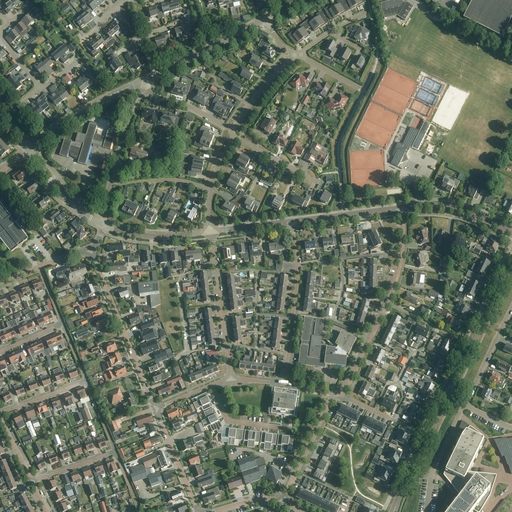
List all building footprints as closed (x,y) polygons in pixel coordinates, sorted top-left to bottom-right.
[(8,14),(15,8),(8,0),(4,4),(6,6),(3,8),(8,14)] [(22,3),(19,0),(8,0),(15,8),(22,3)] [(93,11),(99,6),(93,0),(91,0),(90,1),(89,0),(88,0),(87,1),(86,0),(83,0),(81,1),(83,4),(86,8),(89,6),(93,11)] [(174,1),(167,3),(170,12),(175,11),(176,13),(177,12),(178,13),(181,12),(179,6),(177,0),(174,1)] [(334,8),(339,15),(341,14),(341,15),(345,13),(342,8),(345,6),(341,0),(340,0),(337,2),(338,5),(334,8)] [(356,6),(353,0),(341,0),(345,6),(349,4),(351,10),(355,8),(354,7),(356,6)] [(393,1),(393,0),(380,3),(384,19),(397,16),(405,21),(413,7),(406,2),(406,3),(401,1),(400,2),(398,1),(398,0),(393,1)] [(433,0),(432,3),(450,12),(455,0),(433,0)] [(511,0),(472,0),(463,19),(502,38),(511,16),(511,0)] [(164,14),(170,12),(167,3),(161,5),(162,11),(159,12),(161,18),(164,17),(164,14)] [(85,14),(81,17),(87,24),(92,20),(88,15),(91,13),(86,8),(83,4),(80,6),(84,10),(83,11),(85,14)] [(27,15),(28,16),(34,22),(35,24),(38,21),(36,18),(41,15),(43,13),(37,6),(27,15)] [(161,18),(159,12),(156,12),(155,7),(148,9),(151,18),(157,16),(158,19),(161,18)] [(328,16),(331,14),(334,19),(338,17),(337,16),(339,15),(334,8),(330,10),(329,7),(324,10),(328,16)] [(432,16),(434,11),(428,8),(425,13),(432,16)] [(321,12),(316,15),(318,18),(314,20),(319,28),(321,26),(322,27),(325,25),(322,20),(325,18),(321,12)] [(57,21),(61,19),(57,13),(53,15),(57,21)] [(20,22),(21,23),(29,32),(32,29),(29,26),(34,22),(28,16),(20,22)] [(81,29),(87,24),(81,17),(77,20),(75,17),(71,21),(75,26),(77,24),(81,29)] [(177,38),(192,34),(189,25),(189,24),(187,19),(180,22),(182,28),(175,30),(177,38)] [(319,28),(314,20),(310,23),(309,20),(304,23),(308,29),(311,27),(315,32),(318,30),(317,29),(319,28)] [(16,27),(13,29),(14,30),(21,38),(29,32),(21,23),(16,27)] [(109,27),(115,35),(119,32),(120,33),(122,32),(124,35),(127,33),(121,25),(118,28),(114,23),(109,27)] [(298,32),(303,39),(305,38),(306,39),(309,36),(305,31),(308,29),(304,23),(299,27),(301,29),(298,32)] [(366,39),(369,35),(368,33),(356,26),(353,31),(356,33),(357,34),(355,38),(356,39),(357,40),(358,41),(359,41),(360,41),(362,38),(365,40),(366,39)] [(112,37),(115,35),(109,27),(104,31),(108,36),(105,39),(112,46),(116,43),(112,37)] [(21,38),(14,30),(6,37),(12,43),(16,40),(18,42),(22,39),(21,38)] [(271,35),(263,30),(260,35),(268,39),(271,35)] [(259,40),(261,36),(254,32),(251,36),(259,40)] [(294,35),(292,32),(288,36),(292,41),(295,39),(299,44),(302,41),(302,40),(303,39),(298,32),(294,35)] [(156,43),(157,48),(167,45),(165,39),(169,38),(167,33),(161,35),(162,38),(154,40),(155,43),(156,43)] [(112,46),(105,39),(103,41),(98,36),(93,40),(100,48),(103,45),(107,50),(112,46)] [(96,51),(100,48),(93,40),(88,44),(89,45),(86,48),(95,58),(99,54),(96,51)] [(269,49),(266,48),(269,44),(262,40),(258,46),(265,50),(263,55),(271,59),(272,57),(274,56),(275,54),(274,53),(275,53),(272,51),(269,49)] [(337,50),(334,48),(336,44),(335,44),(335,43),(333,42),(332,42),(330,41),(325,50),(329,52),(327,55),(332,58),(336,51),(337,50)] [(57,50),(67,61),(69,59),(65,54),(69,51),(63,44),(60,46),(62,48),(60,49),(59,48),(57,50)] [(134,54),(139,51),(136,46),(131,49),(134,54)] [(339,50),(336,55),(339,57),(339,58),(341,59),(341,60),(344,61),(345,61),(346,62),(350,52),(347,50),(343,48),(341,51),(339,50)] [(64,64),(67,61),(57,50),(58,51),(52,56),(56,62),(60,59),(64,64)] [(134,58),(131,53),(125,56),(131,67),(134,65),(137,70),(144,66),(138,56),(134,58)] [(259,69),(263,63),(258,60),(259,58),(253,54),(251,58),(252,58),(249,64),(252,65),(251,66),(255,68),(256,67),(259,69)] [(115,73),(122,67),(118,62),(119,61),(114,55),(108,60),(110,64),(108,66),(110,68),(111,68),(115,73)] [(353,59),(352,60),(348,67),(353,70),(356,66),(361,69),(365,62),(363,61),(364,60),(362,59),(362,57),(360,56),(359,57),(358,57),(356,60),(353,59)] [(41,62),(51,75),(53,72),(49,67),(53,64),(49,59),(42,64),(41,62)] [(48,77),(51,75),(41,62),(38,65),(37,64),(34,67),(36,70),(40,75),(44,72),(48,77)] [(249,81),(253,75),(248,73),(249,70),(242,66),(240,71),(242,73),(240,76),(249,81)] [(92,75),(89,71),(80,78),(88,88),(94,82),(90,77),(92,75)] [(10,88),(23,77),(21,74),(16,79),(14,77),(8,81),(12,86),(10,88)] [(306,88),(312,76),(308,74),(305,79),(299,75),(291,84),(296,89),(299,86),(299,87),(300,87),(301,87),(302,87),(303,86),(306,88)] [(68,76),(63,79),(67,84),(72,80),(68,76)] [(23,77),(10,88),(14,93),(22,86),(20,84),(25,79),(23,77)] [(82,93),(88,88),(80,78),(78,80),(80,82),(79,84),(77,81),(74,83),(82,93)] [(177,95),(180,85),(178,85),(177,81),(172,80),(170,87),(173,88),(172,93),(177,95)] [(180,85),(177,95),(183,97),(185,92),(188,93),(191,85),(187,84),(187,83),(181,81),(180,85)] [(240,95),(243,90),(239,88),(241,85),(233,81),(230,86),(233,88),(231,93),(234,95),(235,93),(240,95)] [(321,86),(316,83),(312,90),(318,93),(317,94),(324,97),(330,87),(323,83),(321,86)] [(199,103),(204,94),(201,93),(203,89),(197,86),(193,94),(196,96),(194,100),(199,103)] [(57,91),(55,92),(63,102),(69,97),(61,87),(59,89),(61,92),(59,93),(57,91)] [(212,87),(210,91),(217,95),(219,90),(212,87)] [(63,102),(55,92),(49,97),(56,107),(63,102)] [(204,94),(199,103),(204,106),(207,102),(210,103),(214,96),(209,92),(207,96),(204,94)] [(342,108),(346,102),(345,101),(347,99),(340,95),(337,100),(337,101),(334,102),(333,101),(329,98),(325,106),(333,111),(342,108)] [(44,96),(35,103),(43,112),(46,109),(48,111),(51,109),(49,107),(48,106),(50,104),(45,97),(44,96)] [(217,97),(216,99),(211,107),(214,109),(213,111),(218,114),(225,101),(217,97)] [(225,101),(218,114),(223,116),(226,112),(229,114),(233,106),(225,101)] [(43,112),(35,103),(29,108),(36,118),(43,112)] [(150,111),(144,109),(142,117),(148,119),(147,123),(154,125),(157,117),(153,116),(154,112),(151,111),(150,111)] [(207,110),(205,114),(216,119),(218,115),(207,110)] [(176,119),(173,118),(174,115),(169,114),(169,115),(163,113),(161,121),(160,124),(165,125),(166,122),(171,124),(171,125),(174,126),(174,125),(177,126),(179,120),(176,119)] [(274,133),(275,131),(272,129),(276,122),(271,119),(272,117),(268,114),(260,127),(265,130),(264,132),(269,134),(271,132),(274,133)] [(424,122),(412,148),(417,151),(430,125),(424,122)] [(106,138),(94,134),(97,126),(90,124),(86,136),(78,133),(75,143),(72,142),(64,140),(60,156),(67,158),(68,153),(70,154),(70,155),(79,158),(78,163),(85,166),(91,144),(110,150),(115,134),(108,132),(106,138)] [(202,138),(212,142),(214,136),(209,134),(210,131),(202,127),(199,133),(204,135),(202,138)] [(405,139),(412,143),(418,131),(411,127),(405,139)] [(285,147),(288,142),(283,139),(284,137),(277,133),(272,143),(278,147),(280,144),(285,147)] [(196,140),(194,146),(203,149),(204,146),(209,148),(212,142),(202,138),(199,137),(198,140),(196,140)] [(406,156),(412,143),(405,139),(402,145),(398,143),(395,148),(398,149),(391,164),(398,167),(399,164),(402,163),(402,162),(408,160),(406,156)] [(301,155),(304,150),(299,147),(300,146),(293,142),(288,152),(295,156),(296,153),(301,155)] [(326,163),(328,159),(327,158),(328,156),(320,151),(322,147),(313,142),(304,159),(313,165),(315,161),(323,165),(324,163),(326,163)] [(165,147),(152,144),(151,148),(155,149),(154,153),(153,153),(150,161),(158,163),(159,159),(163,160),(165,153),(169,154),(171,146),(166,145),(165,147)] [(4,145),(0,148),(0,155),(1,157),(8,151),(4,145)] [(52,158),(58,147),(56,145),(50,156),(52,158)] [(147,161),(149,154),(141,151),(141,150),(138,149),(132,147),(129,157),(139,160),(139,159),(147,161)] [(193,166),(203,168),(204,161),(198,160),(199,157),(192,155),(191,161),(194,161),(193,166)] [(239,160),(247,165),(250,160),(252,161),(253,158),(247,155),(246,157),(242,155),(239,160)] [(250,166),(247,165),(239,160),(236,165),(239,167),(238,170),(247,175),(249,170),(248,169),(250,166)] [(201,174),(203,168),(193,166),(192,170),(189,169),(188,175),(195,177),(196,173),(201,174)] [(28,176),(23,169),(20,172),(18,170),(11,175),(14,181),(17,179),(20,182),(28,176)] [(230,180),(239,185),(240,182),(243,183),(245,178),(240,175),(238,178),(233,175),(230,180)] [(449,181),(444,179),(442,183),(443,184),(442,187),(442,189),(446,191),(450,193),(453,188),(456,190),(460,182),(455,180),(454,182),(450,180),(449,181)] [(237,188),(239,185),(230,180),(227,185),(232,189),(231,191),(236,194),(239,190),(237,188)] [(30,194),(38,188),(34,182),(25,188),(26,188),(22,190),(25,194),(28,192),(30,194)] [(473,188),(470,187),(469,190),(466,188),(464,193),(470,196),(470,197),(473,199),(474,197),(477,199),(481,191),(478,189),(474,187),(473,188)] [(18,196),(23,193),(19,188),(14,191),(18,196)] [(324,194),(319,191),(317,196),(322,199),(320,202),(326,204),(328,200),(330,201),(332,196),(325,193),(324,194)] [(304,201),(296,196),(293,195),(291,200),(293,201),(293,203),(302,207),(305,208),(311,197),(307,195),(304,201)] [(49,201),(45,196),(40,200),(38,197),(32,203),(35,207),(39,204),(42,208),(47,204),(46,203),(49,201)] [(277,197),(273,196),(270,203),(270,202),(273,204),(272,207),(279,211),(284,200),(277,197)] [(491,205),(494,199),(489,196),(486,203),(491,205)] [(511,197),(507,196),(504,201),(505,200),(509,204),(509,206),(507,205),(506,208),(504,207),(503,211),(511,215),(511,211),(511,201),(511,199),(511,197)] [(238,209),(243,200),(238,198),(236,197),(233,203),(230,202),(229,204),(226,202),(225,204),(224,204),(221,208),(227,211),(228,210),(231,212),(234,207),(238,209)] [(245,197),(241,205),(245,206),(247,207),(246,209),(252,212),(252,210),(256,212),(258,208),(257,208),(251,205),(253,202),(254,201),(250,200),(250,201),(248,200),(248,198),(245,197)] [(128,214),(132,205),(129,203),(129,202),(124,199),(120,206),(119,206),(123,208),(122,211),(128,214)] [(195,214),(201,203),(195,200),(193,204),(195,205),(192,212),(187,209),(184,214),(186,215),(186,216),(186,217),(186,218),(187,219),(188,220),(191,222),(193,219),(194,219),(197,215),(195,214)] [(10,216),(0,204),(0,237),(11,252),(11,253),(28,239),(28,238),(28,239),(15,223),(23,217),(18,210),(13,214),(10,216)] [(132,205),(128,214),(134,217),(135,214),(138,216),(143,207),(138,204),(136,207),(132,205)] [(144,216),(146,217),(144,221),(150,224),(151,224),(152,224),(153,224),(154,224),(155,223),(155,222),(158,216),(151,213),(152,210),(150,209),(150,210),(147,208),(144,215),(144,216)] [(178,217),(180,213),(172,209),(166,221),(172,224),(176,216),(178,217)] [(59,213),(56,210),(49,217),(53,221),(55,219),(59,223),(66,217),(61,211),(59,213)] [(43,228),(48,224),(41,216),(36,220),(43,228)] [(75,229),(83,239),(86,236),(83,232),(84,230),(78,224),(79,223),(77,221),(72,225),(73,227),(75,229)] [(79,242),(83,239),(75,229),(73,227),(70,229),(72,231),(69,234),(72,238),(75,236),(79,242)] [(429,242),(425,229),(417,231),(418,236),(416,237),(417,240),(419,240),(421,245),(429,242)] [(440,231),(437,229),(433,239),(436,240),(435,243),(440,245),(442,239),(445,240),(448,233),(441,230),(440,231)] [(483,242),(497,249),(500,243),(492,239),(491,242),(482,238),(485,232),(481,231),(478,236),(477,239),(483,242)] [(371,241),(378,239),(375,232),(370,234),(369,233),(363,236),(365,239),(369,237),(371,241)] [(64,233),(58,237),(61,240),(63,239),(64,241),(68,238),(64,233)] [(358,253),(357,245),(353,245),(352,234),(349,234),(350,237),(341,237),(342,246),(350,245),(351,253),(358,253)] [(323,248),(333,247),(333,246),(336,246),(335,236),(331,236),(332,239),(322,241),(323,248)] [(305,251),(315,249),(318,249),(317,239),(314,239),(314,243),(304,244),(305,251)] [(378,239),(371,241),(374,246),(369,248),(370,252),(376,249),(376,248),(381,245),(378,239)] [(276,243),(277,258),(280,257),(280,254),(280,251),(284,251),(283,242),(276,243)] [(494,254),(497,249),(483,242),(481,245),(488,248),(486,250),(494,254)] [(274,258),(277,258),(276,243),(268,244),(270,253),(271,253),(271,256),(274,255),(274,258)] [(110,253),(123,251),(122,244),(109,246),(110,253)] [(252,251),(250,252),(250,258),(254,257),(253,257),(258,256),(258,257),(262,256),(261,249),(260,250),(259,244),(251,245),(252,251)] [(245,254),(244,246),(238,247),(239,254),(241,254),(241,259),(244,258),(244,262),(248,262),(247,253),(245,254)] [(225,260),(231,259),(230,256),(235,255),(234,247),(228,248),(228,250),(223,251),(225,260)] [(481,252),(474,249),(471,248),(469,251),(479,256),(481,252)] [(415,255),(417,254),(416,250),(407,252),(410,267),(417,266),(415,255)] [(151,257),(151,252),(144,253),(145,263),(151,263),(152,268),(156,268),(155,256),(151,257)] [(187,262),(194,261),(193,252),(185,253),(186,260),(182,260),(183,267),(186,266),(188,266),(187,262)] [(203,265),(202,260),(201,260),(200,252),(193,252),(194,261),(200,261),(200,265),(198,266),(199,269),(205,268),(204,264),(203,265)] [(419,269),(423,267),(423,265),(426,264),(423,252),(420,253),(420,254),(415,255),(419,269)] [(172,263),(176,263),(177,270),(182,269),(181,262),(178,262),(178,254),(171,255),(172,263)] [(166,256),(160,257),(160,265),(164,265),(164,269),(166,269),(167,279),(171,278),(170,268),(167,268),(166,256)] [(478,265),(487,270),(490,263),(482,260),(481,263),(480,262),(476,260),(475,263),(479,264),(478,265)] [(127,272),(126,262),(117,263),(117,264),(109,265),(110,272),(121,271),(121,272),(127,272)] [(68,267),(55,272),(57,278),(63,276),(65,282),(70,280),(70,281),(79,278),(78,277),(87,274),(83,265),(69,270),(68,267)] [(474,265),(471,270),(484,276),(487,270),(478,265),(478,266),(474,265)] [(417,274),(412,273),(410,287),(415,288),(415,285),(419,285),(421,274),(417,273),(417,274)] [(131,284),(130,276),(115,278),(116,285),(125,283),(126,284),(131,284)] [(226,277),(220,278),(224,315),(230,314),(226,277)] [(454,279),(452,283),(454,284),(449,293),(453,296),(461,283),(454,279)] [(43,291),(42,289),(39,280),(32,283),(35,290),(38,289),(39,292),(43,291)] [(141,306),(135,306),(136,308),(143,309),(151,309),(155,307),(161,305),(158,282),(158,281),(139,283),(140,297),(150,296),(151,306),(141,306)] [(468,287),(477,291),(480,285),(472,281),(471,284),(470,284),(470,283),(466,281),(465,284),(468,286),(468,287)] [(89,287),(88,284),(85,285),(86,288),(82,289),(85,296),(83,297),(84,300),(90,298),(89,296),(95,293),(92,286),(89,287)] [(31,295),(27,285),(20,287),(23,295),(26,293),(27,296),(31,295)] [(477,291),(468,287),(467,288),(464,286),(462,289),(464,290),(463,292),(463,294),(466,295),(466,294),(474,298),(477,291)] [(134,297),(130,288),(128,289),(118,292),(121,299),(129,295),(130,298),(134,297)] [(20,303),(17,292),(9,295),(12,302),(15,301),(16,304),(20,303)] [(416,305),(419,301),(410,297),(412,294),(407,292),(404,299),(416,305)] [(457,300),(460,302),(463,303),(465,297),(460,294),(457,300)] [(9,307),(5,297),(0,298),(0,305),(0,306),(4,305),(5,308),(9,307)] [(98,303),(96,297),(87,300),(82,302),(84,307),(87,306),(88,308),(97,305),(96,304),(98,303)] [(353,304),(367,308),(369,302),(361,300),(360,303),(358,303),(358,302),(354,301),(346,299),(345,302),(353,304)] [(457,304),(456,306),(457,307),(461,308),(459,312),(459,313),(465,316),(467,311),(468,309),(466,308),(467,305),(463,303),(460,302),(458,305),(457,304)] [(284,306),(270,305),(266,304),(265,308),(270,309),(270,307),(273,307),(273,308),(277,308),(277,312),(283,312),(284,306)] [(365,315),(367,308),(353,304),(352,308),(356,309),(356,308),(359,309),(358,313),(365,315)] [(42,313),(46,323),(53,320),(49,312),(47,306),(44,308),(46,311),(42,313)] [(66,309),(68,317),(75,315),(73,307),(66,309)] [(77,316),(78,315),(84,313),(82,307),(77,309),(77,310),(75,311),(77,316)] [(90,311),(86,313),(87,315),(88,319),(93,317),(93,319),(98,317),(98,316),(102,314),(101,312),(102,311),(101,310),(100,310),(100,309),(91,312),(90,311)] [(46,323),(42,313),(38,315),(36,311),(34,312),(33,311),(31,313),(33,319),(36,317),(40,326),(46,323)] [(23,321),(28,332),(34,329),(31,320),(33,319),(31,313),(27,314),(28,315),(25,316),(27,320),(23,321)] [(349,317),(364,321),(365,315),(358,313),(357,316),(354,315),(355,314),(350,313),(349,317)] [(138,315),(129,319),(132,325),(137,323),(137,324),(141,322),(138,315)] [(392,322),(398,325),(399,322),(403,324),(403,323),(406,325),(408,323),(394,316),(392,322)] [(362,328),(364,321),(349,317),(348,321),(352,322),(353,321),(355,322),(354,325),(362,328)] [(458,330),(459,328),(460,328),(461,326),(460,325),(461,324),(455,321),(455,320),(449,317),(446,324),(450,326),(449,326),(454,329),(454,330),(456,331),(457,330),(458,330)] [(327,346),(320,345),(323,320),(305,318),(302,341),(301,346),(299,365),(324,368),(325,365),(345,367),(346,358),(345,358),(346,356),(347,355),(348,356),(356,340),(341,332),(335,345),(338,347),(335,350),(335,349),(327,348),(327,346)] [(28,332),(23,321),(19,323),(18,319),(15,321),(17,326),(21,335),(28,332)] [(82,326),(88,324),(86,319),(76,323),(78,328),(82,326)] [(107,325),(105,320),(95,323),(96,324),(90,327),(91,331),(98,328),(98,330),(103,328),(102,327),(107,325)] [(4,330),(9,340),(16,337),(12,328),(14,327),(12,321),(6,324),(8,328),(4,330)] [(143,324),(140,325),(142,331),(150,327),(148,322),(147,322),(145,323),(143,324)] [(389,327),(395,330),(396,328),(401,330),(401,329),(404,330),(405,328),(398,325),(392,322),(389,327)] [(392,336),(395,330),(389,327),(386,333),(392,336)] [(418,327),(415,333),(417,334),(415,338),(417,339),(418,339),(420,336),(424,328),(423,327),(422,329),(418,327)] [(88,331),(86,328),(72,333),(75,341),(78,340),(78,339),(89,335),(88,331)] [(420,336),(418,339),(420,340),(421,341),(423,337),(426,338),(429,332),(424,330),(425,328),(424,328),(420,336)] [(9,340),(4,330),(1,331),(0,330),(0,337),(2,343),(9,340)] [(155,338),(152,330),(144,333),(143,333),(137,335),(140,343),(146,341),(147,342),(155,338)] [(386,333),(384,338),(390,341),(391,338),(395,340),(396,338),(392,336),(386,333)] [(64,345),(59,334),(52,337),(57,347),(61,345),(62,349),(68,346),(67,344),(64,345)] [(53,349),(57,347),(52,337),(46,339),(52,354),(55,352),(53,349)] [(397,345),(390,341),(384,338),(381,344),(387,347),(389,344),(393,346),(393,345),(396,347),(397,345)] [(143,356),(159,350),(155,341),(140,347),(143,356)] [(440,342),(439,344),(449,349),(452,343),(446,341),(445,343),(440,341),(440,342)] [(44,351),(40,342),(34,345),(38,355),(42,354),(44,357),(46,356),(47,357),(50,356),(47,349),(44,351)] [(108,353),(117,350),(114,342),(105,346),(105,347),(101,349),(103,354),(107,352),(108,353)] [(439,344),(438,345),(438,346),(442,349),(441,352),(446,355),(449,349),(439,344)] [(31,357),(28,358),(31,364),(34,363),(33,362),(36,361),(34,357),(38,355),(34,345),(27,348),(31,357)] [(511,347),(506,345),(503,351),(511,355),(511,347)] [(89,346),(81,348),(83,354),(91,352),(89,346)] [(21,350),(15,353),(19,364),(23,362),(25,366),(28,364),(28,365),(31,364),(28,358),(25,359),(21,350)] [(165,350),(153,355),(156,360),(167,356),(166,351),(165,350)] [(376,356),(382,358),(385,360),(387,357),(383,355),(384,353),(378,350),(376,356)] [(9,366),(12,372),(18,370),(16,365),(19,364),(15,353),(8,356),(12,365),(9,366)] [(119,354),(109,358),(111,364),(114,363),(115,364),(122,361),(119,354)] [(373,361),(379,364),(379,363),(380,361),(385,363),(385,362),(386,360),(385,360),(382,358),(376,356),(373,361)] [(404,366),(407,360),(401,356),(397,363),(400,364),(403,366),(404,366)] [(438,362),(437,366),(443,369),(445,363),(432,357),(431,359),(434,360),(438,362)] [(156,364),(148,367),(150,373),(155,371),(155,372),(158,371),(158,369),(161,368),(159,363),(162,362),(162,360),(161,358),(154,361),(156,364)] [(12,372),(9,366),(7,367),(3,359),(0,359),(0,370),(1,372),(5,370),(7,375),(12,372)] [(211,363),(210,360),(208,361),(209,365),(211,368),(213,374),(219,372),(216,366),(213,367),(212,363),(211,363)] [(498,364),(497,365),(497,366),(496,367),(499,368),(501,370),(502,370),(501,371),(505,372),(508,373),(509,373),(509,372),(511,368),(511,367),(508,365),(502,362),(499,361),(499,362),(498,362),(498,363),(498,364)] [(443,369),(437,366),(430,362),(428,365),(431,366),(431,367),(435,369),(434,371),(440,374),(443,369)] [(208,376),(205,370),(203,371),(201,368),(200,368),(199,365),(197,366),(198,369),(200,372),(200,373),(202,379),(208,376)] [(29,379),(34,377),(30,367),(25,369),(29,379)] [(78,376),(75,367),(72,368),(67,370),(68,372),(71,379),(78,376)] [(370,367),(368,372),(380,378),(380,376),(377,374),(375,373),(376,369),(370,367)] [(57,382),(64,379),(62,372),(60,368),(53,371),(54,375),(57,382)] [(208,376),(213,374),(211,368),(205,370),(208,376)] [(427,368),(426,370),(429,371),(427,376),(431,378),(431,377),(437,380),(440,374),(434,371),(427,368)] [(111,372),(104,375),(106,378),(105,378),(107,384),(111,382),(110,380),(114,378),(114,377),(116,376),(117,377),(127,373),(126,371),(122,373),(121,370),(117,371),(117,370),(114,370),(115,372),(112,374),(111,372)] [(197,381),(194,375),(193,372),(191,373),(192,376),(189,377),(191,383),(197,381)] [(368,372),(365,378),(371,381),(373,382),(375,378),(377,379),(379,380),(380,378),(368,372)] [(164,373),(152,377),(154,383),(159,381),(159,382),(162,380),(163,381),(167,380),(164,373)] [(197,381),(202,379),(200,373),(194,375),(197,381)] [(397,381),(399,376),(391,373),(388,380),(393,382),(394,380),(397,381)] [(502,385),(503,382),(504,379),(493,373),(489,380),(498,384),(498,383),(502,385)] [(100,384),(105,382),(101,374),(96,376),(100,384)] [(46,378),(45,375),(40,377),(44,387),(51,384),(48,377),(46,378)] [(181,381),(180,376),(166,381),(167,385),(157,389),(159,396),(166,393),(167,395),(174,392),(171,384),(178,382),(181,390),(185,388),(182,380),(181,381)] [(33,382),(32,380),(27,382),(30,391),(38,389),(35,381),(33,382)] [(425,390),(431,393),(434,387),(428,384),(424,382),(423,383),(422,385),(426,387),(425,390)] [(364,383),(362,388),(374,394),(375,392),(369,389),(370,386),(364,383)] [(20,387),(19,385),(14,387),(17,396),(25,393),(22,386),(20,387)] [(79,389),(76,390),(80,400),(87,398),(83,387),(79,389)] [(374,394),(362,388),(359,394),(365,397),(366,394),(373,397),(374,394)] [(5,403),(12,399),(8,391),(7,389),(3,391),(5,394),(2,396),(5,403)] [(119,404),(118,402),(122,400),(121,397),(122,396),(119,389),(108,393),(112,404),(114,403),(115,405),(119,404)] [(299,399),(300,393),(272,389),(271,395),(273,395),(272,410),(269,409),(269,414),(282,416),(296,418),(297,413),(295,413),(297,398),(299,399)] [(425,390),(422,395),(429,398),(431,393),(425,390)] [(493,394),(491,393),(485,390),(482,396),(488,399),(490,396),(498,400),(501,393),(495,390),(493,394)] [(429,398),(422,395),(415,392),(414,394),(417,395),(417,396),(421,398),(420,401),(426,404),(429,398)] [(194,407),(209,400),(206,393),(191,400),(194,407)] [(75,404),(71,394),(64,396),(68,407),(75,404)] [(135,406),(133,402),(132,399),(134,399),(132,394),(126,396),(128,401),(121,403),(123,408),(128,406),(129,409),(135,406)] [(391,397),(391,396),(390,396),(387,400),(385,399),(382,405),(387,408),(390,402),(392,398),(391,397)] [(395,398),(394,398),(392,398),(390,402),(387,408),(393,411),(396,404),(397,402),(394,401),(395,398)] [(58,399),(51,401),(53,408),(57,407),(58,410),(62,409),(58,399)] [(209,400),(194,407),(196,410),(201,407),(203,411),(212,407),(213,407),(209,400)] [(47,409),(45,403),(37,406),(40,415),(44,413),(46,418),(52,416),(49,408),(47,409)] [(170,407),(171,410),(166,412),(169,418),(171,418),(171,419),(175,418),(174,417),(176,416),(177,418),(183,416),(183,417),(196,411),(193,405),(188,407),(189,411),(182,414),(181,411),(178,412),(176,409),(172,410),(174,409),(173,406),(170,407)] [(339,409),(336,415),(336,416),(341,418),(342,416),(346,407),(341,405),(339,409)] [(346,407),(342,416),(347,418),(351,409),(346,407)] [(407,410),(417,415),(420,410),(413,407),(412,409),(408,407),(407,409),(408,409),(407,410)] [(36,419),(35,416),(32,408),(25,411),(28,418),(30,417),(32,421),(34,429),(40,427),(37,419),(36,419)] [(203,425),(218,418),(213,408),(203,413),(207,419),(201,422),(203,425)] [(351,409),(347,418),(351,420),(352,420),(356,412),(351,409)] [(408,418),(414,421),(417,415),(407,410),(406,412),(405,413),(410,415),(408,418)] [(187,419),(186,420),(186,422),(198,417),(196,412),(186,416),(187,419)] [(350,423),(349,424),(352,425),(353,424),(356,425),(361,414),(356,412),(352,420),(351,420),(350,423)] [(10,413),(3,416),(9,429),(16,425),(10,413)] [(78,423),(84,421),(81,413),(75,415),(78,423)] [(19,430),(26,426),(19,414),(13,417),(19,430)] [(152,420),(151,415),(143,418),(143,417),(136,419),(138,426),(149,422),(149,421),(152,420)] [(367,417),(361,428),(362,428),(366,430),(367,430),(367,429),(372,419),(367,417)] [(218,434),(222,428),(218,418),(203,425),(204,428),(209,426),(212,432),(216,430),(218,434)] [(372,419),(367,429),(372,431),(372,432),(377,422),(372,419)] [(120,435),(118,429),(121,428),(120,424),(122,424),(121,420),(109,424),(114,437),(120,435)] [(176,432),(181,429),(180,427),(181,427),(181,426),(184,425),(182,420),(179,422),(179,421),(172,424),(174,430),(175,430),(176,432)] [(377,422),(372,432),(377,434),(381,424),(377,422)] [(462,436),(444,473),(444,474),(444,475),(444,476),(445,477),(455,479),(453,486),(453,487),(454,488),(459,494),(445,511),(471,511),(473,510),(476,511),(479,511),(490,495),(494,479),(494,478),(494,477),(493,477),(485,474),(467,472),(483,439),(484,438),(484,437),(483,437),(464,422),(462,422),(461,422),(457,432),(457,433),(457,434),(458,434),(462,436)] [(198,434),(205,432),(202,423),(195,426),(198,434)] [(377,434),(376,435),(381,437),(387,427),(381,424),(377,434)] [(136,429),(133,430),(134,433),(137,432),(137,433),(139,433),(140,435),(143,434),(148,432),(149,435),(155,432),(152,425),(146,428),(145,425),(137,428),(136,429)] [(36,436),(33,426),(28,428),(32,438),(36,436)] [(399,426),(398,429),(401,430),(399,436),(408,440),(411,435),(408,434),(404,431),(405,429),(399,426)] [(231,446),(233,429),(222,428),(218,434),(221,434),(221,438),(228,439),(227,445),(231,446)] [(233,429),(231,446),(234,446),(235,440),(242,441),(243,431),(233,429)] [(250,448),(252,432),(245,431),(243,441),(248,442),(247,448),(250,448)] [(252,432),(250,448),(254,449),(254,443),(258,443),(260,433),(252,432)] [(267,450),(269,434),(261,433),(262,433),(260,444),(264,444),(264,450),(267,450)] [(269,434),(267,450),(270,451),(271,445),(275,446),(276,435),(277,435),(269,434)] [(56,446),(61,445),(58,435),(52,437),(56,446)] [(284,453),(286,436),(278,435),(277,446),(281,446),(280,452),(284,453)] [(392,440),(391,442),(397,445),(398,443),(405,446),(408,440),(399,436),(396,435),(394,440),(392,440)] [(49,436),(43,438),(46,448),(52,446),(49,436)] [(100,449),(107,446),(103,436),(100,438),(101,440),(97,442),(100,449)] [(202,445),(199,436),(187,441),(179,444),(182,452),(194,448),(194,446),(197,445),(196,443),(199,443),(200,446),(202,445)] [(286,436),(284,453),(291,454),(293,437),(286,436)] [(149,438),(142,441),(146,450),(149,448),(149,447),(159,443),(157,437),(150,440),(149,438)] [(327,438),(326,441),(330,443),(328,446),(337,450),(340,444),(327,438)] [(511,438),(507,439),(493,440),(501,457),(504,457),(507,466),(508,465),(511,475),(511,474),(511,438)] [(87,451),(94,449),(91,439),(87,440),(87,441),(84,442),(85,444),(87,451)] [(38,455),(43,452),(39,443),(34,446),(38,455)] [(391,448),(388,454),(399,459),(402,454),(395,450),(396,447),(390,444),(388,447),(391,448)] [(75,455),(82,453),(79,445),(72,447),(75,455)] [(323,448),(321,450),(334,456),(337,450),(328,446),(326,449),(323,448)] [(63,460),(70,457),(67,447),(60,450),(63,460)] [(321,450),(320,453),(324,455),(322,458),(331,463),(334,456),(321,450)] [(133,474),(146,469),(145,468),(152,465),(151,465),(154,464),(156,470),(160,468),(161,469),(168,467),(166,461),(167,461),(163,451),(141,460),(143,465),(131,469),(133,474)] [(143,451),(135,454),(137,459),(145,456),(143,451)] [(53,456),(52,454),(47,455),(51,464),(58,461),(56,455),(53,456)] [(381,456),(379,460),(388,464),(389,461),(397,465),(399,459),(388,454),(387,458),(381,456)] [(36,463),(40,471),(46,467),(42,458),(41,458),(39,455),(37,456),(37,457),(38,459),(39,462),(36,463)] [(190,465),(200,461),(197,455),(188,459),(190,465)] [(259,480),(260,477),(263,476),(266,477),(266,479),(276,484),(282,473),(271,468),(271,469),(265,466),(265,465),(264,460),(260,459),(255,460),(254,456),(238,462),(245,485),(259,480)] [(317,460),(315,463),(328,469),(331,463),(322,458),(321,462),(317,460)] [(110,474),(117,472),(113,460),(106,462),(110,474)] [(315,463),(314,466),(318,467),(316,471),(325,475),(328,469),(315,463)] [(381,467),(378,472),(390,478),(393,472),(390,471),(386,469),(388,466),(381,463),(380,466),(381,467)] [(105,474),(101,464),(94,466),(96,474),(100,472),(101,475),(105,474)] [(4,474),(10,472),(8,466),(1,469),(0,469),(0,472),(2,471),(4,474)] [(195,478),(202,476),(203,475),(199,466),(197,467),(192,469),(195,478)] [(93,478),(89,468),(82,470),(85,478),(88,477),(89,480),(93,478)] [(171,472),(160,476),(159,473),(156,474),(151,475),(150,471),(149,468),(146,469),(133,474),(130,475),(133,483),(137,481),(148,478),(151,487),(165,482),(166,485),(172,482),(171,479),(173,478),(171,472)] [(311,473),(309,475),(322,482),(325,475),(316,471),(315,474),(311,473)] [(0,481),(3,481),(12,477),(10,472),(4,474),(5,477),(0,479),(0,481)] [(81,483),(77,472),(70,474),(73,482),(76,481),(77,484),(81,483)] [(375,477),(373,480),(379,483),(380,480),(388,484),(390,478),(378,472),(376,478),(375,477)] [(212,474),(210,475),(203,477),(204,480),(197,483),(199,488),(213,483),(211,478),(213,477),(212,474),(212,475),(212,474)] [(67,476),(62,478),(65,487),(70,485),(67,476)] [(0,485),(7,482),(8,485),(14,483),(12,477),(3,481),(0,481),(0,485)] [(230,490),(242,486),(240,477),(227,482),(230,490)] [(57,488),(59,486),(58,483),(56,484),(54,480),(47,484),(50,491),(57,488)] [(14,483),(8,485),(5,487),(1,488),(2,491),(9,488),(11,491),(17,489),(14,483)] [(71,485),(65,487),(68,497),(74,495),(71,485)] [(91,486),(86,488),(90,497),(95,495),(91,486)] [(83,506),(77,487),(73,488),(76,496),(80,507),(83,506)] [(205,505),(209,503),(216,500),(215,497),(219,496),(217,488),(207,492),(208,495),(202,497),(205,505)] [(300,489),(296,498),(301,500),(305,491),(300,489)] [(305,491),(301,500),(306,502),(311,492),(306,489),(305,491)] [(62,495),(60,491),(52,496),(56,502),(64,498),(63,495),(62,495)] [(182,498),(180,492),(175,494),(174,494),(171,495),(170,493),(164,495),(165,496),(162,497),(164,502),(167,501),(168,503),(182,498)] [(311,492),(306,502),(311,505),(315,496),(316,494),(311,492)] [(19,499),(20,501),(17,502),(17,503),(14,504),(15,507),(28,501),(25,496),(19,499)] [(315,496),(311,505),(315,507),(320,498),(315,496)] [(320,498),(315,507),(320,509),(324,501),(320,498)] [(24,509),(30,506),(28,501),(15,507),(16,509),(23,506),(24,509)] [(60,511),(64,511),(68,510),(69,510),(67,507),(70,505),(68,501),(58,507),(60,511)] [(324,501),(320,509),(325,511),(329,503),(325,501),(324,501)] [(329,503),(325,511),(331,511),(335,503),(330,501),(329,503)] [(364,507),(361,511),(374,511),(369,509),(371,505),(365,502),(363,507),(364,507)] [(335,503),(331,511),(337,511),(340,506),(335,503)]
